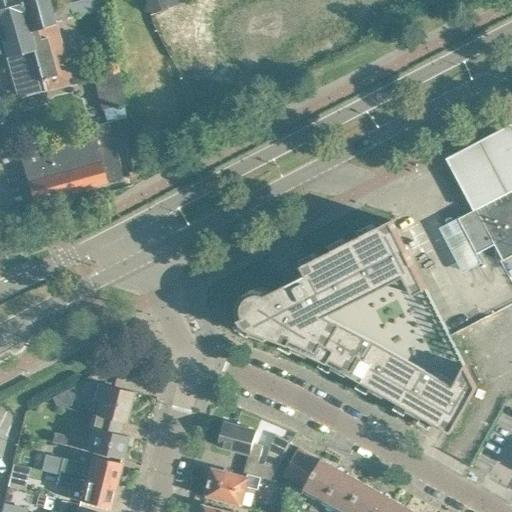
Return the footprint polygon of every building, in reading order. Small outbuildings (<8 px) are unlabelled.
[(44,88),(20,0),(0,0),(0,38),(5,57),(9,56),(19,94),(44,88)] [(20,0),(44,88),(45,91),(49,90),(46,78),(56,75),(46,37),(40,39),(37,29),(54,24),(47,0),(20,0)] [(148,0),(153,44),(187,40),(184,17),(162,19),(159,0),(148,0)] [(352,25),(411,0),(240,0),(205,15),(237,92),(295,68),(296,72),(360,46),(352,25)] [(94,7),(72,11),(74,22),(96,18),(94,7)] [(118,74),(118,73),(117,59),(104,61),(106,77),(118,74)] [(118,74),(106,77),(93,80),(105,123),(107,123),(125,123),(120,86),(118,74)] [(122,178),(107,123),(105,123),(17,147),(33,203),(122,178)] [(511,125),(448,159),(475,210),(511,191),(511,125)] [(511,191),(475,210),(441,228),(464,271),(481,262),(477,254),(496,244),(503,260),(511,255),(511,191)] [(283,343),(310,354),(451,433),(477,388),(392,221),(300,267),(298,263),(284,270),(290,283),(272,292),(265,289),(256,289),(252,290),(249,292),(242,297),(239,304),(238,308),(239,317),(242,324),(269,338),(283,343)] [(125,423),(132,392),(98,383),(96,384),(93,398),(99,400),(96,415),(94,414),(93,416),(95,416),(122,423),(125,423)] [(78,396),(72,387),(51,398),(56,407),(58,406),(69,409),(71,400),(78,396)] [(119,434),(122,423),(95,416),(89,442),(83,440),(81,449),(122,459),(127,436),(119,434)] [(254,442),(257,431),(226,423),(220,447),(231,450),(249,455),(244,474),(249,475),(261,479),(271,482),(292,443),(277,435),(276,436),(265,464),(259,463),(264,445),(254,442)] [(54,433),(52,442),(65,445),(67,436),(54,433)] [(306,488),(321,461),(300,448),(285,475),(306,488)] [(45,454),(41,470),(58,474),(58,471),(115,486),(117,476),(120,474),(121,469),(120,466),(121,463),(92,455),(89,465),(45,454)] [(347,511),(364,483),(350,475),(322,460),(321,461),(306,488),(303,493),(337,511),(347,511)] [(259,489),(261,479),(249,475),(248,479),(214,470),(207,496),(242,505),(247,486),(259,489)] [(58,474),(55,484),(82,491),(80,501),(109,508),(110,504),(113,503),(114,498),(112,496),(115,486),(58,471),(58,474)] [(403,511),(406,507),(392,499),(364,483),(347,511),(403,511)] [(95,511),(77,507),(76,511),(63,511),(66,501),(48,496),(45,509),(56,511),(55,511),(95,511)]
